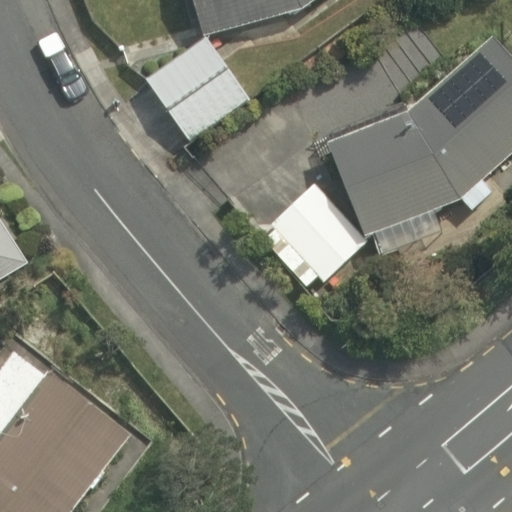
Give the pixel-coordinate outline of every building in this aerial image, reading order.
[(316,0),(186,0),(195,38),(295,15),(316,0)] [(485,183),(511,152),(511,73),(483,43),(415,99),(324,137),(367,241),(453,205),(474,215),(490,196),(485,183)] [(202,45),(141,84),(181,147),(242,107),(202,45)] [(359,252),(313,197),(258,243),(304,298),(359,252)] [(0,229),(0,281),(23,266),(0,229)] [(72,511),(125,432),(1,350),(0,352),(0,511),(72,511)]
